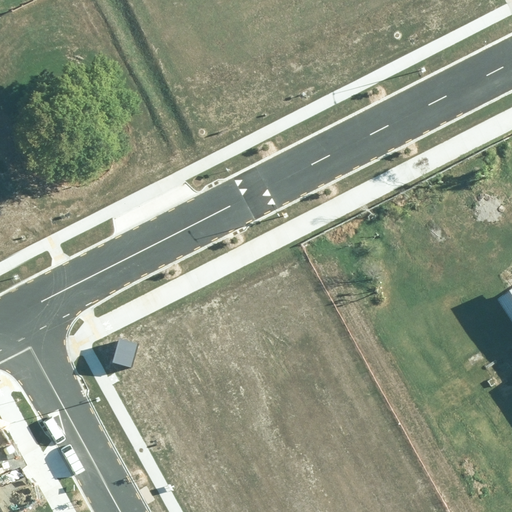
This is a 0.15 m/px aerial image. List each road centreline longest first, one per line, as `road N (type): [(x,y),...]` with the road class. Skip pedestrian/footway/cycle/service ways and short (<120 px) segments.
road 1 (residential): [(8,316),(511,73)]
road 2 (residential): [(8,316),(120,511)]
